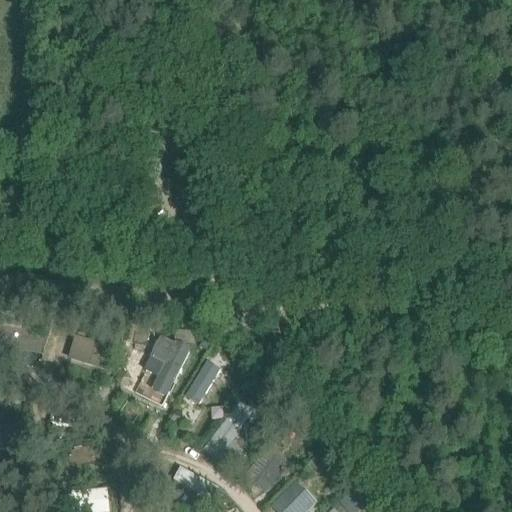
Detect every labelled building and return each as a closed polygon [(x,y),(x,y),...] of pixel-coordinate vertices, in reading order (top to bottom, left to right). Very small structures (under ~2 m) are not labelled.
[(150,391),(167,400),(194,352),(162,335),(150,357),(164,365),(150,391)] [(202,406),(222,370),(207,362),(187,398),(202,406)] [(233,445),(253,413),(238,403),(208,452),(232,467),(242,451),(233,445)] [(0,449),(14,449),(13,427),(0,427),(0,449)] [(270,494),(288,461),(265,449),(247,481),(270,494)] [(175,483),(215,497),(219,485),(179,471),(175,483)] [(271,511),(310,511),(319,503),(294,482),(269,510),(271,511)] [(68,511),(110,511),(107,489),(66,496),(68,511)]
